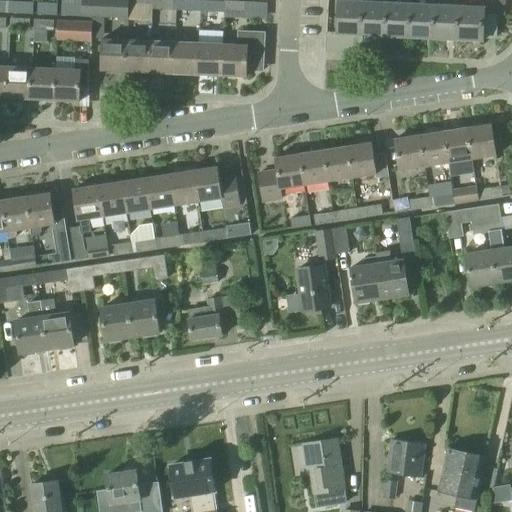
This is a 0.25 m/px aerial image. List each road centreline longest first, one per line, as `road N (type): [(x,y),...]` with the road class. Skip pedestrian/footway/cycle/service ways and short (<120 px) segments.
road 1 (tertiary): [(0,417),(511,339)]
road 2 (residential): [(284,112),(0,155)]
road 3 (residential): [(511,77),(284,112)]
